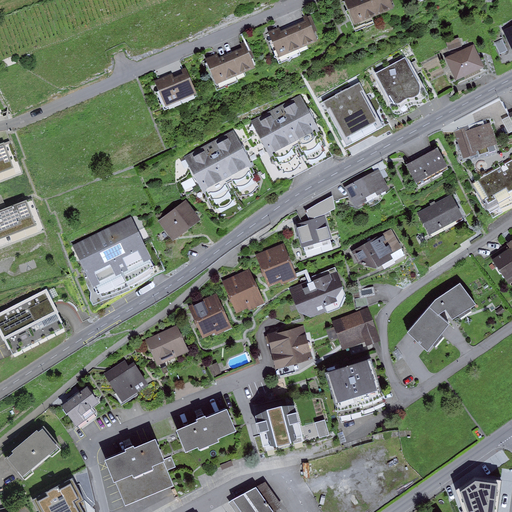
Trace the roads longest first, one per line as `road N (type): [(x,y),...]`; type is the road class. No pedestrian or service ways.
road 1 (residential): [(0,445),(276,222),(273,211)]
road 2 (residential): [(511,223),(389,306),(383,323),(391,377),(410,393),(511,326)]
road 3 (residential): [(304,0),(0,127)]
road 4 (tertiary): [(273,211),(0,390)]
road 5 (tertiary): [(273,211),(511,79)]
road 6 (residential): [(103,511),(92,458),(99,441),(262,370)]
road 7 (residential): [(387,511),(511,426)]
